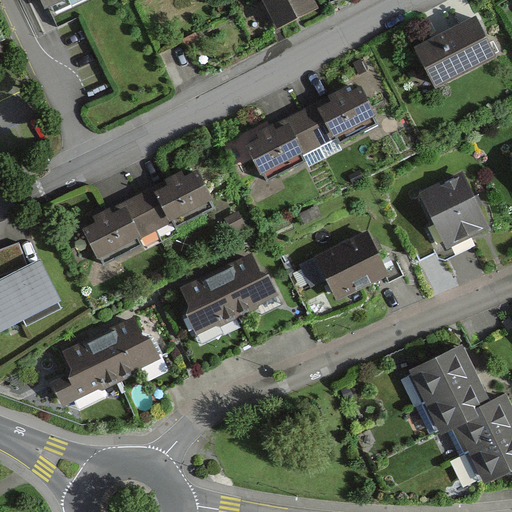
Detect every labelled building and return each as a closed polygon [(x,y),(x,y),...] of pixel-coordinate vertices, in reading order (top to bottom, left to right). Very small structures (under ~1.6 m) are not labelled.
[(40,0),(44,9),(62,0),(40,0)] [(262,0),(276,26),(316,5),(312,0),(262,0)] [(438,89),(494,61),(475,23),(419,52),(438,89)] [(302,112),(318,144),(335,135),(339,142),(378,122),(359,85),(349,90),(348,88),(302,112)] [(318,144),(302,112),(255,136),(256,138),(246,144),(265,181),(306,159),(302,152),(318,144)] [(463,170),(418,193),(447,249),(492,227),(463,170)] [(185,175),(140,198),(156,230),(173,222),(176,229),(216,209),(197,171),(186,177),(185,175)] [(156,230),(140,198),(93,223),(94,225),(83,230),(103,267),(144,246),(140,238),(156,230)] [(310,287),(325,279),(336,301),(391,274),(369,230),(299,264),(310,287)] [(253,257),(216,275),(235,315),(278,294),(268,275),(258,269),(253,257)] [(0,335),(59,306),(38,264),(0,282),(0,335)] [(235,315),(216,275),(184,291),(188,299),(185,316),(195,335),(235,315)] [(97,335),(119,381),(139,371),(141,365),(159,357),(148,337),(140,335),(131,317),(97,335)] [(119,381),(97,335),(64,352),(69,366),(67,374),(50,384),(61,405),(97,388),(99,392),(119,381)] [(429,405),(477,382),(462,353),(415,376),(429,405)] [(490,408),(477,382),(429,405),(444,435),(460,428),(479,419),(477,415),(490,408)] [(460,428),(473,453),(511,433),(511,419),(503,402),(490,408),(477,415),(479,419),(460,428)] [(511,433),(473,453),(486,481),(511,468),(511,433)]
